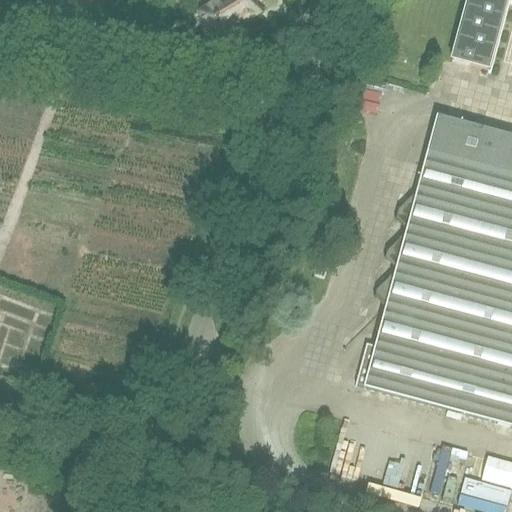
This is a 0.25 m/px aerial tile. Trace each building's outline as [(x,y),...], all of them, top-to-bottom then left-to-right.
[(219,0),(206,9),(196,15),(213,42),(260,13),(253,2),(253,0),(219,0)] [(466,0),(459,28),(450,62),(489,73),(508,0),(466,0)] [(101,20),(96,37),(105,40),(110,22),(101,20)] [(74,35),(94,41),(97,29),(77,24),(74,35)] [(157,33),(133,29),(130,47),(154,50),(157,33)] [(511,429),(511,138),(436,119),(417,191),(397,211),(395,219),(406,231),(405,233),(385,253),(384,257),(395,269),(395,273),(375,293),(373,297),(384,309),(374,349),(367,347),(356,386),(364,388),(364,389),(511,429)] [(368,489),(378,433),(348,427),(338,483),(368,489)] [(482,490),(488,458),(473,455),(467,487),(482,490)] [(511,481),(491,478),(488,494),(511,497),(511,481)]
